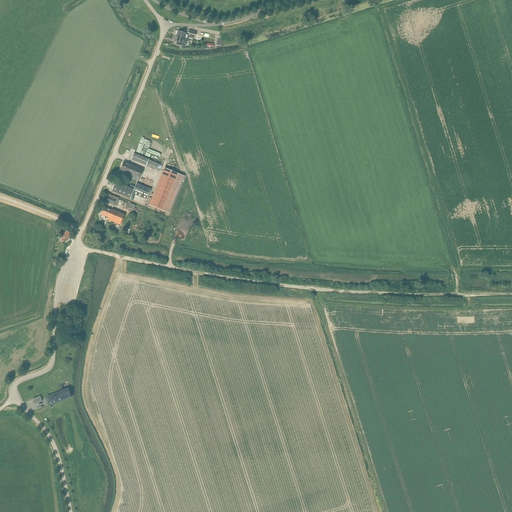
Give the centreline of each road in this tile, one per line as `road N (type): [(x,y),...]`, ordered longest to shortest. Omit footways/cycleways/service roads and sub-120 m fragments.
road 1 (track): [(74,245),(269,285),(511,295)]
road 2 (unclassified): [(81,231),(165,27)]
road 3 (unclassified): [(15,398),(14,383),(50,364),(58,281),(81,231)]
road 4 (unclassified): [(15,398),(48,432),(70,511)]
